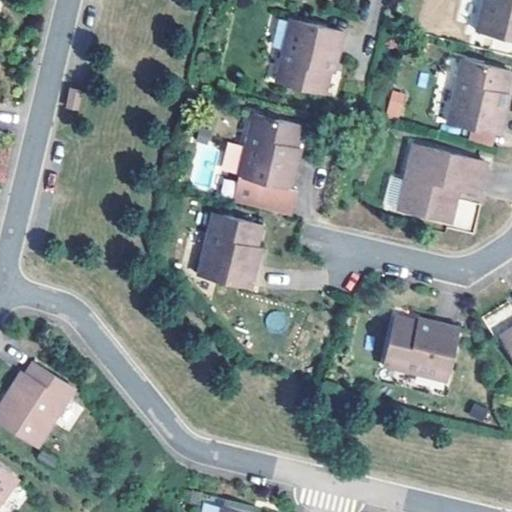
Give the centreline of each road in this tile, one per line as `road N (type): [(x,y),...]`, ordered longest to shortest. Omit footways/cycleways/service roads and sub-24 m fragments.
road 1 (residential): [(0,284),(83,319),(186,443),(331,480)]
road 2 (residential): [(68,0),(0,284)]
road 3 (residential): [(511,244),(454,270),(304,238)]
road 4 (residential): [(331,480),(459,511)]
